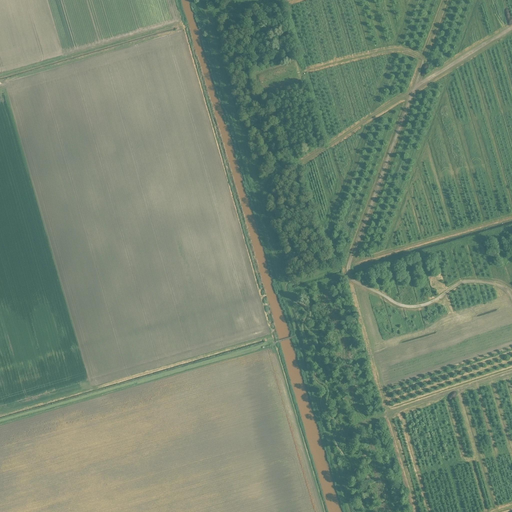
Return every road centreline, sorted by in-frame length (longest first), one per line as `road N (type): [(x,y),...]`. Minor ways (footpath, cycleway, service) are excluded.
road 1 (track): [(511,298),(495,283),(465,281),(407,306),(348,272),(413,89),(511,27)]
road 2 (track): [(286,294),(349,511)]
road 3 (track): [(511,372),(327,438)]
road 4 (track): [(255,189),(413,89)]
road 5 (track): [(252,179),(208,15)]
